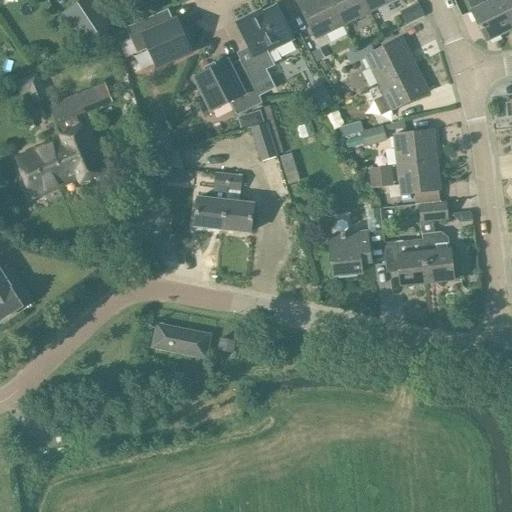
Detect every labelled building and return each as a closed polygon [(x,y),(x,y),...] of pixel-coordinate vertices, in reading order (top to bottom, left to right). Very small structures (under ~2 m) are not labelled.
[(114,27),(96,0),(85,0),(63,14),(83,46),(114,27)] [(343,27),(329,0),(304,0),(297,4),(316,41),(343,27)] [(329,0),(343,27),(370,13),(363,0),(329,0)] [(363,0),(370,13),(394,0),(363,0)] [(511,30),(511,28),(497,0),(495,0),(485,5),(482,0),(468,0),(467,1),(473,11),(472,12),(487,42),(511,30)] [(511,0),(497,0),(511,28),(511,0)] [(407,9),(412,20),(424,15),(418,4),(407,9)] [(246,72),(260,98),(276,90),(267,72),(275,67),(267,53),(292,40),(276,9),(262,16),(260,14),(237,26),(254,60),(256,59),(260,65),(246,72)] [(164,28),(159,16),(125,31),(137,57),(149,52),(157,70),(190,56),(189,53),(191,52),(187,43),(189,42),(184,32),(183,33),(179,24),(176,25),(175,23),(164,28)] [(377,84),(410,69),(401,51),(406,49),(401,39),(364,57),(377,84)] [(262,105),(260,98),(246,72),(234,78),(227,64),(225,66),(224,63),(215,68),(214,66),(205,71),(205,73),(197,77),(198,80),(195,81),(212,113),(230,104),(237,118),(262,105)] [(414,66),(410,69),(377,84),(382,96),(373,101),(380,116),(428,94),(427,93),(422,95),(414,78),(419,76),(414,66)] [(47,99),(44,92),(43,92),(38,79),(39,79),(36,73),(15,82),(21,96),(28,93),(33,104),(47,99)] [(43,92),(44,92),(50,89),(45,76),(39,79),(38,79),(43,92)] [(51,170),(58,188),(78,180),(79,184),(100,176),(76,117),(113,102),(105,83),(47,106),(61,140),(62,140),(66,152),(53,157),(57,167),(51,170)] [(333,104),(324,88),(313,94),(321,110),(333,104)] [(360,122),(338,128),(341,138),(359,132),(363,132),(360,122)] [(277,155),(266,123),(249,128),(260,161),(277,155)] [(359,132),(364,148),(387,141),(383,126),(363,132),(359,132)] [(174,155),(165,128),(146,135),(156,161),(174,155)] [(393,136),(397,166),(432,162),(432,161),(430,143),(435,142),(434,131),(393,136)] [(31,199),(58,188),(51,170),(57,167),(53,157),(66,152),(62,140),(61,140),(15,159),(31,199)] [(286,181),(297,179),(292,153),(282,155),(286,181)] [(437,161),(432,161),(432,162),(397,166),(400,196),(441,191),(440,190),(435,191),(433,172),(438,172),(437,161)] [(385,187),(383,167),(369,169),(371,188),(385,187)] [(164,168),(163,182),(174,182),(175,169),(164,168)] [(194,227),(222,230),(229,176),(216,174),(213,201),(197,199),(194,227)] [(241,177),(229,176),(222,230),(250,234),(253,206),(238,204),(241,177)] [(420,205),(422,240),(427,284),(454,280),(451,251),(435,252),(433,222),(447,221),(446,203),(420,205)] [(386,262),(385,246),(384,233),(329,237),(333,277),(360,275),(359,264),(386,262)] [(400,287),(427,284),(422,240),(395,242),(396,245),(385,246),(386,262),(387,273),(399,272),(400,287)] [(0,273),(0,320),(22,306),(21,305),(30,299),(10,268),(0,273)] [(209,337),(159,327),(155,347),(205,358),(209,337)] [(236,341),(220,337),(218,350),(233,353),(236,341)] [(0,429),(0,471),(11,469),(0,429)]
